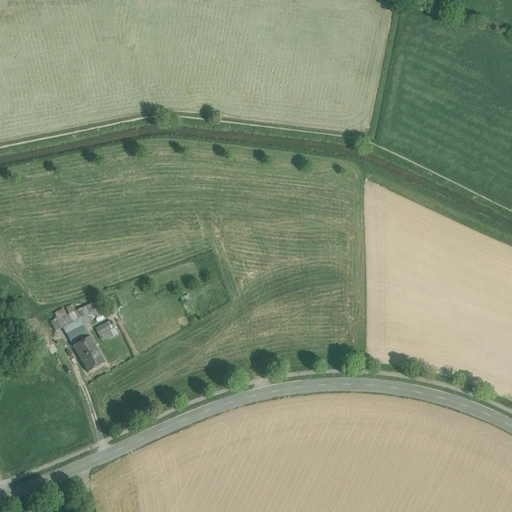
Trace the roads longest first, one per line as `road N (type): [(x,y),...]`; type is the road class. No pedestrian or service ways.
road 1 (tertiary): [(0,496),(223,404),(298,387),(388,386),(511,425)]
road 2 (track): [(60,334),(85,374),(109,453)]
